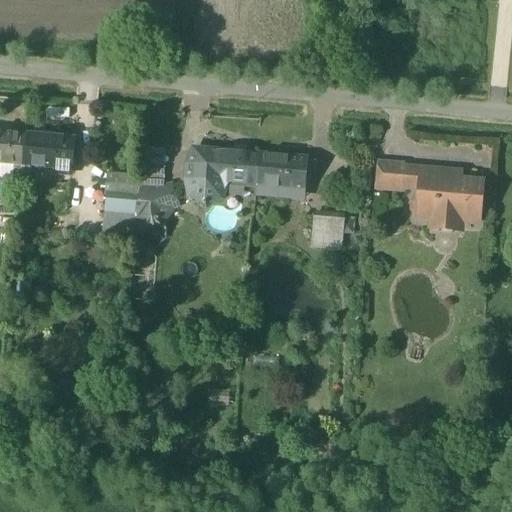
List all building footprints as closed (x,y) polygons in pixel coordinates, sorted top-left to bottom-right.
[(0,133),(0,163),(22,166),(23,166),(26,136),(0,133)] [(73,140),(26,136),(23,166),(54,169),(53,173),(70,174),(73,140)] [(140,177),(139,189),(158,190),(159,151),(142,150),(140,177)] [(226,185),(256,187),(259,156),(258,156),(246,155),(234,154),(194,150),(188,166),(186,181),(189,197),(204,203),(220,200),(226,185)] [(307,161),(259,156),(256,187),(257,187),(287,190),(287,193),(302,195),(304,195),(307,161)] [(0,177),(21,179),(22,166),(0,163),(0,177)] [(374,189),(400,191),(402,169),(403,165),(377,163),(374,189)] [(52,186),(53,173),(54,169),(23,166),(21,183),(52,186)] [(402,169),(400,191),(418,192),(420,171),(402,169)] [(438,231),(452,232),(458,227),(459,223),(479,225),(482,184),(462,182),(439,180),(439,173),(420,171),(418,192),(418,198),(411,203),(410,212),(416,219),(433,221),(432,224),(438,231)] [(463,175),(439,173),(439,180),(462,182),(463,175)] [(139,189),(140,177),(107,174),(105,201),(137,203),(139,189)] [(158,190),(139,189),(137,203),(133,234),(164,237),(167,209),(176,206),(170,187),(158,190)] [(257,187),(256,187),(255,195),(302,200),(302,195),(287,193),(287,190),(257,187)] [(137,203),(105,201),(102,232),(133,234),(137,203)] [(312,233),(343,235),(344,218),(313,215),(312,233)] [(354,219),(344,218),(343,235),(352,236),(354,219)] [(23,234),(50,237),(52,221),(24,219),(23,234)] [(328,250),(341,251),(343,235),(312,233),(310,249),(328,250)]
